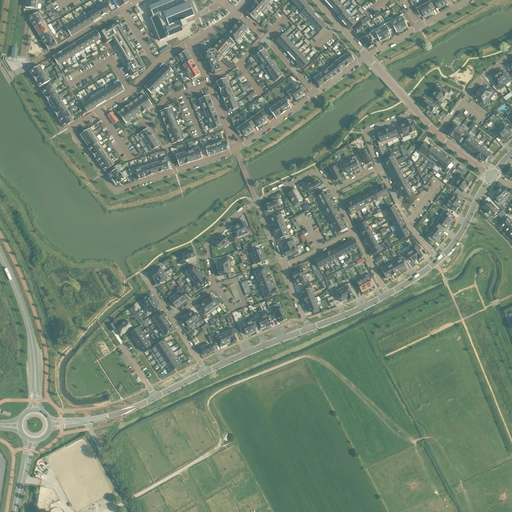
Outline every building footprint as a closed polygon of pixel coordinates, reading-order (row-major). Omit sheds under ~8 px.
[(121,0),(117,2),(115,4),(118,9),(120,7),(128,2),(126,0),(121,0)] [(184,0),(165,0),(149,7),(153,17),(150,18),(160,41),(183,32),(182,28),(187,26),(185,20),(194,17),(188,3),(186,4),(184,0)] [(266,9),(257,0),(256,1),(253,4),(253,5),(253,4),(261,11),(260,11),(262,13),(266,9)] [(268,3),(264,0),(257,0),(266,9),(270,4),(268,3)] [(332,0),(328,5),(331,9),(338,2),(336,0),(332,0)] [(440,9),(443,7),(439,0),(433,0),(431,1),(434,8),(437,6),(438,9),(439,9),(440,9)] [(309,6),(305,1),(297,8),(301,12),(307,6),(308,7),(309,6)] [(427,1),(422,3),(429,15),(432,13),(433,12),(432,9),(434,8),(431,1),(428,3),(427,1)] [(342,6),(338,2),(331,9),(335,13),(342,6)] [(110,11),(105,3),(101,6),(106,14),(110,11)] [(423,14),(424,17),(425,17),(426,17),(429,15),(422,3),(418,6),(419,8),(416,10),(420,16),(423,14)] [(261,11),(253,4),(253,5),(250,8),(257,15),(260,11),(261,11)] [(106,14),(101,6),(97,8),(101,17),(106,14)] [(311,10),(308,7),(307,6),(301,12),(300,13),(304,17),(311,10)] [(346,11),(342,6),(335,13),(339,17),(345,11),(346,11)] [(101,17),(97,8),(92,11),(97,19),(101,17)] [(257,15),(250,8),(246,13),(255,21),(259,16),(257,15)] [(304,17),(308,21),(315,15),(311,10),(304,17)] [(32,23),(42,16),(39,11),(29,18),(32,23)] [(97,19),(92,11),(88,13),(93,21),(97,19)] [(348,15),(345,11),(339,17),(338,17),(341,21),(348,15)] [(93,21),(88,13),(83,17),(88,26),(94,22),(93,21)] [(407,27),(405,23),(407,21),(403,14),(395,19),(402,30),(405,29),(405,28),(407,27)] [(319,19),(315,15),(308,21),(312,25),(319,19)] [(352,19),(348,15),(341,21),(345,25),(352,19)] [(34,27),(45,21),(42,16),(32,23),(34,27)] [(361,21),(364,24),(370,19),(367,16),(361,21)] [(88,26),(83,17),(77,20),(82,29),(88,26)] [(312,25),(315,29),(322,23),(319,19),(312,25)] [(349,30),(356,23),(352,19),(345,25),(349,30)] [(399,32),(402,30),(395,19),(387,23),(391,30),(394,29),(396,33),(398,32),(399,32)] [(82,29),(77,20),(71,24),(77,33),(82,29)] [(37,32),(48,25),(45,21),(34,27),(37,32)] [(249,29),(240,21),(236,25),(245,33),(249,29)] [(106,30),(100,33),(106,44),(112,40),(111,38),(113,37),(128,61),(129,61),(130,63),(126,66),(132,76),(138,73),(138,72),(139,72),(145,68),(140,59),(138,56),(138,55),(135,49),(134,50),(122,29),(119,23),(106,30)] [(315,29),(319,33),(325,28),(326,27),(322,23),(315,29)] [(361,23),(355,28),(358,31),(364,26),(361,23)] [(391,36),(388,32),(391,30),(387,23),(379,28),(385,39),(389,38),(388,37),(390,36),(391,36)] [(77,33),(71,24),(66,27),(65,27),(71,36),(77,33)] [(40,37),(51,30),(48,25),(37,32),(40,37)] [(245,33),(236,25),(231,30),(232,30),(241,38),(245,33)] [(382,41),(385,39),(379,28),(371,32),(370,32),(371,34),(374,40),(375,39),(377,38),(380,42),(382,41)] [(43,41),(53,35),(51,30),(40,37),(43,41)] [(101,39),(96,30),(90,34),(95,42),(101,39)] [(241,38),(232,30),(231,30),(228,34),(237,43),(237,42),(241,38)] [(95,42),(90,34),(84,37),(90,46),(95,42)] [(287,38),(283,34),(277,40),(276,40),(280,45),(287,38)] [(45,46),(56,39),(53,35),(43,41),(45,46)] [(225,35),(221,40),(231,49),(235,44),(225,35)] [(371,42),(373,41),(370,35),(364,38),(364,37),(361,39),(365,46),(366,45),(368,48),(373,46),(371,42)] [(90,46),(84,37),(79,40),(84,49),(90,46)] [(280,45),(283,49),(290,42),(287,38),(280,45)] [(48,51),(59,44),(56,39),(45,46),(48,51)] [(84,49),(79,40),(73,44),(73,45),(74,45),(78,53),(84,49)] [(231,49),(221,40),(217,44),(227,53),(231,49)] [(283,49),(287,53),(294,46),(290,42),(283,49)] [(227,53),(217,44),(213,49),(223,58),(227,53)] [(78,53),(74,45),(73,45),(70,47),(74,55),(78,53)] [(169,46),(159,52),(161,54),(162,54),(171,49),(169,46)] [(287,53),(291,57),(298,50),(294,46),(287,53)] [(74,55),(70,47),(65,50),(70,58),(74,55)] [(219,62),(221,60),(223,58),(213,49),(205,52),(210,64),(214,75),(223,72),(219,62)] [(263,50),(263,49),(254,56),(257,61),(259,60),(266,54),(263,50)] [(70,58),(65,50),(61,52),(66,60),(70,58)] [(178,55),(181,60),(190,55),(187,50),(178,55)] [(291,57),(294,61),(301,54),(298,50),(291,57)] [(347,50),(342,54),(350,64),(354,61),(347,50)] [(66,60),(61,52),(57,55),(62,63),(66,60)] [(266,54),(259,60),(262,64),(270,59),(266,54)] [(298,65),(305,58),(301,54),(294,61),(298,65)] [(345,67),(350,64),(342,54),(338,57),(345,67)] [(62,63),(57,55),(53,57),(58,65),(62,63)] [(190,55),(181,60),(184,65),(191,60),(192,61),(193,60),(192,60),(190,55)] [(333,60),(335,63),(336,63),(341,70),(345,67),(338,57),(333,60)] [(309,63),(305,58),(298,65),(302,69),(309,63)] [(262,64),(265,68),(273,63),(270,59),(262,64)] [(183,65),(185,70),(186,70),(194,65),(192,61),(191,60),(184,65),(183,65)] [(265,68),(268,73),(276,67),(273,63),(265,68)] [(335,63),(331,66),(337,74),(342,71),(341,70),(336,63),(335,63)] [(42,71),(40,66),(39,65),(30,71),(30,72),(33,77),(43,71),(42,71)] [(166,66),(163,69),(169,76),(173,72),(173,73),(173,72),(166,65),(166,66)] [(186,76),(189,75),(188,75),(197,70),(194,65),(186,70),(185,70),(183,71),(186,76)] [(327,69),(333,77),(337,74),(331,66),(327,69)] [(276,67),(268,73),(266,74),(270,79),(272,77),(271,77),(279,72),(276,67)] [(322,73),(323,72),(328,81),(333,77),(327,69),(326,67),(321,71),(322,73)] [(159,73),(166,80),(165,80),(167,81),(171,78),(169,76),(163,69),(159,73)] [(36,82),(47,75),(44,70),(42,71),(43,71),(33,77),(36,82)] [(188,75),(189,75),(191,80),(200,74),(197,70),(188,75)] [(503,71),(498,74),(505,85),(511,80),(511,78),(509,75),(507,77),(505,75),(503,71)] [(272,77),(275,81),(274,82),(275,82),(282,76),(279,72),(271,77),(272,77)] [(324,84),(328,81),(323,72),(322,73),(318,76),(324,84)] [(155,76),(162,83),(165,80),(166,80),(159,73),(155,76)] [(319,87),(324,84),(318,76),(317,74),(312,77),(315,81),(314,81),(316,85),(317,84),(319,87)] [(493,77),(493,78),(495,82),(497,84),(494,86),(498,90),(500,89),(501,90),(506,86),(505,85),(498,74),(497,75),(496,75),(493,77)] [(39,87),(50,81),(47,75),(36,82),(39,87)] [(155,76),(152,80),(158,87),(162,83),(155,76)] [(216,82),(218,87),(228,83),(228,84),(230,83),(228,77),(224,79),(223,78),(219,79),(220,80),(216,82)] [(155,90),(158,87),(152,80),(148,83),(155,90)] [(119,82),(114,85),(119,93),(124,90),(119,82)] [(144,87),(152,96),(156,92),(155,90),(148,83),(144,87)] [(220,92),(230,88),(228,84),(228,83),(218,87),(220,92)] [(294,88),(300,97),(303,95),(303,94),(304,94),(302,91),(305,89),(300,83),(294,88)] [(45,97),(55,91),(51,85),(42,91),(45,97)] [(110,88),(115,96),(119,93),(114,85),(110,88)] [(300,97),(294,88),(292,86),(285,91),(291,99),(294,97),(296,100),(297,99),(297,100),(300,97)] [(435,91),(436,91),(446,99),(451,91),(447,88),(445,90),(439,86),(435,91)] [(483,86),(479,92),(490,100),(496,92),(491,89),(489,91),(483,86)] [(105,91),(110,99),(115,96),(110,88),(105,91)] [(220,92),(222,97),(232,93),(230,88),(220,92)] [(48,102),(58,96),(55,91),(45,97),(48,102)] [(100,93),(105,101),(110,99),(105,91),(100,93)] [(441,106),(446,99),(436,91),(432,96),(438,100),(436,102),(441,106)] [(222,97),(224,102),(234,98),(234,99),(236,98),(234,92),(232,93),(222,97)] [(479,92),(475,96),(482,101),(480,104),(485,107),(490,100),(479,92)] [(96,96),(101,104),(105,101),(100,93),(96,96)] [(144,94),(139,98),(143,104),(148,100),(144,94)] [(51,107),(62,100),(59,95),(58,96),(48,102),(51,107)] [(202,95),(196,97),(199,105),(210,101),(208,96),(209,96),(208,95),(203,98),(202,95)] [(91,99),(96,107),(101,104),(96,96),(91,99)] [(139,98),(133,102),(138,107),(143,104),(139,98)] [(224,102),(226,107),(236,103),(234,99),(234,98),(224,102)] [(87,102),(91,110),(96,107),(91,99),(87,102)] [(279,102),(285,112),(290,108),(291,108),(284,99),(279,102)] [(54,112),(65,106),(62,100),(51,107),(54,112)] [(143,104),(147,109),(152,106),(148,100),(143,104)] [(434,113),(438,108),(427,100),(423,105),(434,113)] [(210,101),(199,105),(201,111),(203,110),(203,109),(212,106),(210,101)] [(281,115),(285,112),(279,102),(278,101),(273,105),(274,106),(281,115)] [(82,105),(87,113),(91,110),(87,102),(82,105)] [(129,105),(128,105),(132,111),(138,107),(133,102),(129,105)] [(238,108),(236,103),(226,107),(228,112),(229,112),(238,109),(238,108)] [(143,104),(138,107),(142,113),(147,109),(143,104)] [(128,105),(123,109),(127,115),(132,111),(128,105)] [(57,117),(67,111),(67,112),(68,111),(65,106),(54,112),(57,117)] [(212,106),(203,109),(203,110),(205,114),(215,111),(212,106)] [(269,110),(275,119),(276,119),(281,115),(274,106),(269,109),(269,110)] [(138,107),(132,111),(136,117),(141,113),(142,113),(138,107)] [(160,111),(162,118),(173,114),(171,107),(160,111)] [(118,113),(122,119),(127,115),(123,109),(118,113)] [(263,110),(256,115),(262,124),(266,122),(265,122),(266,121),(264,118),(267,116),(263,110)] [(60,122),(70,116),(67,112),(67,111),(57,117),(60,122)] [(132,111),(127,115),(131,121),(136,117),(132,111)] [(215,111),(205,114),(207,119),(217,116),(215,111)] [(493,114),(489,119),(491,121),(499,114),(496,111),(493,114)] [(162,118),(165,124),(176,120),(173,114),(162,118)] [(126,124),(131,121),(127,115),(122,119),(126,124)] [(249,120),(253,126),(256,124),(258,127),(259,126),(259,127),(262,124),(256,115),(249,120)] [(64,128),(74,121),(71,116),(70,116),(60,122),(64,127),(63,127),(64,128)] [(217,116),(207,119),(209,124),(219,121),(217,116)] [(165,124),(168,131),(179,126),(178,126),(176,120),(165,124)] [(249,120),(243,125),(249,134),(252,132),(252,131),(253,130),(251,128),(253,126),(249,120)] [(504,120),(497,127),(507,136),(511,132),(506,127),(508,124),(504,120)] [(209,124),(207,125),(210,133),(213,132),(212,129),(221,126),(219,121),(209,124)] [(411,123),(410,121),(409,121),(405,122),(405,123),(405,124),(410,135),(409,135),(410,136),(415,133),(414,129),(411,123)] [(449,133),(448,134),(453,138),(454,137),(460,129),(459,129),(461,127),(456,123),(454,122),(450,126),(453,128),(449,133)] [(405,124),(399,126),(402,132),(399,133),(401,139),(409,135),(410,135),(405,124)] [(246,136),(249,134),(243,125),(236,130),(240,136),(243,134),(245,136),(246,136)] [(179,126),(168,131),(169,134),(170,137),(181,133),(182,133),(180,126),(178,126),(179,126)] [(460,129),(454,137),(458,141),(462,135),(465,137),(468,132),(461,127),(459,129),(460,129)] [(497,127),(491,133),(495,138),(497,135),(502,140),(507,136),(497,127)] [(80,135),(83,140),(93,132),(90,128),(80,135)] [(137,135),(141,142),(142,141),(152,134),(148,128),(137,135)] [(392,128),(387,130),(392,141),(400,138),(398,132),(395,133),(392,128)] [(392,141),(387,130),(382,132),(387,143),(392,141)] [(83,140),(87,144),(97,137),(93,132),(83,140)] [(387,143),(382,132),(377,134),(379,140),(377,141),(379,146),(387,143)] [(181,133),(170,137),(173,144),(184,139),(181,133)] [(142,141),(146,147),(155,140),(152,134),(142,141)] [(467,141),(463,146),(468,149),(474,140),(475,140),(475,139),(468,134),(465,139),(467,141)] [(97,137),(87,144),(89,148),(90,148),(99,142),(100,141),(97,137)] [(474,140),(468,149),(472,152),(478,144),(478,145),(479,144),(481,141),(476,137),(475,139),(475,140),(474,140)] [(159,146),(155,140),(146,147),(149,152),(159,146)] [(214,141),(218,153),(223,152),(220,142),(221,142),(220,140),(214,141)] [(221,142),(220,142),(223,152),(229,150),(228,146),(229,146),(228,142),(226,142),(226,140),(225,140),(221,142)] [(209,143),(213,155),(218,153),(214,141),(209,143)] [(89,148),(89,149),(92,153),(102,146),(99,142),(90,148),(89,148)] [(208,157),(213,155),(209,143),(204,145),(208,157)] [(423,156),(430,146),(426,143),(422,148),(419,146),(416,151),(423,156)] [(478,144),(472,152),(476,155),(482,148),(478,145),(478,144)] [(102,146),(92,153),(95,158),(105,151),(102,146)] [(427,159),(434,149),(430,146),(423,156),(427,159)] [(482,148),(476,155),(481,159),(487,151),(488,149),(484,146),(482,148)] [(192,149),(192,150),(193,150),(196,161),(202,159),(198,147),(192,149)] [(362,158),(366,165),(371,162),(369,158),(370,157),(369,155),(368,155),(365,149),(356,154),(359,159),(362,158)] [(431,162),(439,153),(434,149),(427,159),(431,162)] [(487,151),(481,159),(485,162),(487,159),(488,160),(490,161),(493,156),(491,154),(492,152),(488,149),(487,151)] [(187,152),(190,163),(191,162),(196,161),(193,150),(192,150),(187,152)] [(105,151),(95,158),(98,162),(108,155),(105,151)] [(187,151),(181,152),(185,164),(190,163),(187,152),(187,151)] [(179,166),(184,164),(185,164),(181,152),(175,154),(179,166)] [(397,160),(393,153),(387,156),(389,158),(384,161),(387,166),(397,160)] [(436,166),(443,156),(439,153),(431,162),(436,166)] [(108,155),(98,162),(101,167),(111,159),(108,155)] [(355,156),(347,160),(353,171),(358,168),(355,163),(358,161),(355,156)] [(442,167),(447,159),(443,156),(436,166),(440,169),(442,167)] [(160,159),(164,171),(169,169),(169,170),(169,169),(167,162),(165,158),(160,159)] [(105,171),(114,164),(111,159),(101,167),(105,171)] [(155,161),(159,173),(164,171),(160,159),(155,161)] [(452,163),(447,159),(442,167),(446,170),(444,172),(447,174),(450,169),(448,168),(452,163)] [(348,174),(353,171),(347,160),(339,164),(342,170),(345,168),(348,174)] [(399,165),(397,160),(387,166),(389,170),(397,166),(399,165)] [(150,163),(154,174),(159,173),(155,161),(150,163)] [(150,163),(144,164),(145,167),(148,176),(154,174),(150,163)] [(111,179),(112,180),(121,173),(118,168),(119,167),(117,164),(112,168),(114,171),(108,175),(109,176),(108,176),(111,179)] [(335,181),(340,178),(337,171),(339,170),(337,164),(328,169),(331,175),(332,177),(333,177),(335,181)] [(134,168),(136,174),(138,180),(143,178),(140,168),(140,166),(139,166),(134,168)] [(399,170),(397,166),(389,170),(392,175),(399,171),(399,170)] [(140,168),(143,178),(148,176),(145,167),(140,168)] [(401,169),(399,170),(399,171),(392,175),(394,179),(402,175),(404,174),(401,169)] [(121,173),(112,180),(111,180),(115,185),(125,178),(121,173)] [(465,177),(461,174),(457,178),(457,179),(467,186),(468,187),(472,182),(470,180),(465,176),(465,177)] [(404,180),(402,175),(394,179),(396,184),(404,180)] [(467,186),(457,179),(452,186),(457,189),(459,187),(464,191),(467,186)] [(310,183),(305,186),(308,192),(307,192),(309,195),(312,193),(314,192),(313,189),(320,186),(317,180),(313,182),(312,182),(310,183)] [(406,184),(404,180),(396,184),(399,188),(406,184)] [(401,193),(411,188),(408,183),(406,184),(399,188),(401,193)] [(383,186),(378,188),(382,196),(387,193),(383,186)] [(506,200),(510,196),(502,187),(501,188),(500,188),(497,190),(498,191),(497,192),(506,200)] [(378,188),(374,191),(379,201),(384,198),(382,196),(378,188)] [(415,195),(411,188),(401,193),(404,198),(408,195),(409,198),(415,195)] [(295,190),(288,193),(290,197),(292,200),(294,205),(301,201),(295,190)] [(374,191),(369,193),(374,202),(374,203),(379,201),(374,191)] [(507,201),(506,200),(497,192),(496,191),(493,194),(494,195),(493,196),(498,201),(496,203),(500,208),(507,201)] [(314,194),(318,202),(328,197),(325,192),(321,194),(319,192),(314,194)] [(459,196),(454,192),(449,199),(459,207),(462,202),(457,198),(459,196)] [(369,193),(365,196),(369,204),(374,202),(369,193)] [(365,196),(360,198),(364,206),(365,208),(370,205),(369,204),(365,196)] [(318,202),(320,207),(330,201),(328,197),(318,202)] [(360,198),(356,200),(360,208),(364,206),(360,198)] [(459,207),(449,199),(443,206),(448,210),(450,208),(456,212),(459,207)] [(269,203),(265,205),(268,211),(275,208),(276,211),(282,208),(278,200),(272,202),(269,203)] [(356,200),(351,203),(355,210),(360,208),(356,200)] [(330,201),(320,207),(323,211),(325,210),(332,206),(330,201)] [(490,214),(493,217),(499,211),(490,202),(489,203),(485,207),(484,208),(488,211),(487,212),(490,214)] [(346,205),(351,215),(356,212),(355,210),(351,203),(346,205)] [(327,214),(335,210),(332,206),(325,210),(327,214)] [(386,211),(383,212),(386,217),(388,216),(396,212),(394,207),(386,211)] [(327,214),(326,215),(329,220),(330,219),(329,219),(337,215),(335,210),(327,214)] [(270,219),(272,224),(283,219),(280,211),(275,213),(276,216),(270,219)] [(503,211),(499,215),(503,219),(507,215),(503,211)] [(388,216),(386,217),(388,222),(391,221),(399,217),(396,212),(388,216)] [(453,216),(446,212),(442,218),(441,218),(450,225),(453,221),(451,219),(453,216)] [(330,219),(332,223),(339,219),(337,215),(329,219),(330,219)] [(511,222),(511,221),(511,220),(508,216),(500,225),(504,229),(511,222)] [(399,217),(391,221),(393,226),(401,221),(399,217)] [(450,225),(441,218),(442,218),(440,217),(435,223),(436,225),(437,225),(443,229),(445,227),(447,229),(450,225)] [(272,224),(274,229),(285,224),(283,219),(272,224)] [(334,228),(342,224),(339,219),(332,223),(334,228)] [(401,221),(393,226),(396,230),(404,226),(401,221)] [(239,225),(238,225),(244,238),(250,235),(250,236),(253,235),(251,230),(248,231),(244,222),(238,224),(239,225)] [(360,231),(368,227),(365,222),(357,226),(360,231)] [(274,229),(276,234),(287,229),(285,224),(274,229)] [(344,229),(342,224),(334,228),(332,229),(336,237),(341,234),(340,231),(344,229)] [(238,225),(232,227),(235,234),(233,236),(235,241),(244,238),(238,225)] [(441,232),(443,229),(437,225),(436,225),(432,231),(440,238),(443,234),(441,232)] [(396,230),(393,232),(396,237),(398,235),(406,231),(407,231),(404,226),(396,230)] [(360,231),(362,236),(363,236),(371,231),(368,227),(360,231)] [(276,234),(278,239),(284,237),(285,239),(291,237),(287,229),(276,234)] [(363,236),(365,240),(373,236),(371,231),(363,236)] [(406,231),(398,235),(401,240),(409,236),(406,231)] [(440,238),(432,231),(427,238),(433,242),(435,240),(437,242),(440,238)] [(219,248),(228,241),(223,236),(221,238),(218,240),(215,243),(219,248)] [(365,240),(368,245),(376,241),(373,236),(365,240)] [(282,245),(284,251),(296,246),(292,238),(287,240),(288,243),(282,245)] [(348,243),(353,251),(358,248),(354,240),(348,243)] [(368,245),(370,250),(378,246),(376,241),(368,245)] [(348,243),(344,245),(348,253),(353,251),(348,243)] [(418,243),(410,249),(417,259),(417,260),(418,260),(419,260),(422,257),(422,256),(423,256),(419,250),(422,248),(418,243)] [(343,256),(348,253),(344,245),(339,248),(343,256)] [(283,251),(286,256),(292,254),(293,257),(299,254),(296,246),(284,251),(283,251)] [(381,251),(378,246),(370,250),(373,255),(381,251)] [(339,248),(334,250),(338,258),(343,256),(339,248)] [(251,250),(246,252),(247,255),(250,254),(252,259),(263,255),(263,254),(263,253),(262,250),(261,250),(261,249),(252,253),(251,250)] [(417,259),(410,249),(403,254),(406,259),(409,257),(412,263),(417,259)] [(334,250),(329,253),(334,261),(338,258),(334,250)] [(191,251),(178,256),(181,262),(179,262),(181,265),(186,263),(185,260),(194,257),(191,251)] [(324,255),(325,255),(329,263),(334,261),(329,253),(329,252),(324,255)] [(254,264),(251,265),(252,268),(258,266),(257,263),(265,260),(265,259),(264,255),(263,255),(252,259),(254,264)] [(325,255),(320,258),(324,266),(329,263),(325,255)] [(403,256),(395,260),(401,271),(406,268),(403,263),(405,261),(403,256)] [(226,262),(216,263),(218,270),(230,267),(230,268),(231,267),(230,261),(231,261),(231,258),(225,259),(226,262)] [(324,266),(320,258),(315,260),(319,268),(324,266)] [(395,260),(390,262),(396,273),(401,271),(395,260)] [(390,262),(385,265),(391,276),(396,273),(390,262)] [(344,268),(346,272),(356,267),(354,263),(344,268)] [(386,278),(391,276),(385,265),(380,268),(386,278)] [(160,268),(150,274),(153,280),(154,279),(154,280),(165,273),(164,273),(161,267),(160,266),(159,267),(160,268)] [(194,266),(184,273),(188,277),(197,270),(197,271),(197,270),(195,268),(194,266)] [(292,274),(294,280),(294,279),(305,275),(303,270),(304,269),(303,266),(297,268),(298,271),(292,274)] [(218,270),(217,270),(218,276),(228,274),(228,277),(234,276),(234,273),(231,274),(230,268),(230,267),(218,270)] [(264,268),(252,273),(255,279),(256,278),(267,273),(264,268)] [(197,270),(188,277),(191,282),(193,281),(193,280),(200,275),(197,271),(197,270)] [(165,273),(154,280),(158,285),(165,280),(167,282),(172,279),(170,276),(169,277),(165,272),(164,273),(165,273)] [(267,273),(256,278),(258,283),(269,279),(268,276),(267,273)] [(305,275),(294,279),(297,285),(303,282),(304,285),(309,283),(306,274),(305,275)] [(369,274),(361,278),(367,290),(368,289),(368,290),(372,288),(371,287),(372,287),(369,280),(372,279),(369,274)] [(200,275),(193,280),(193,281),(196,284),(196,285),(204,279),(203,279),(200,275)] [(196,284),(194,286),(198,291),(208,283),(204,279),(204,278),(203,279),(204,279),(196,285),(196,284)] [(361,278),(353,282),(355,288),(358,286),(362,292),(363,292),(363,293),(367,291),(366,290),(367,290),(361,278)] [(258,283),(257,283),(259,289),(260,289),(271,284),(269,279),(258,283)] [(346,284),(340,287),(347,299),(353,297),(349,290),(352,288),(349,283),(346,284)] [(271,284),(260,289),(262,294),(274,289),(273,289),(271,284)] [(301,292),(303,297),(312,293),(314,293),(311,284),(305,287),(306,289),(301,292)] [(177,290),(173,294),(181,304),(182,304),(185,302),(185,301),(180,294),(182,292),(179,287),(176,289),(177,290)] [(332,292),(335,297),(338,296),(341,302),(347,299),(340,287),(335,290),(332,292)] [(274,289),(262,294),(264,299),(269,297),(276,295),(274,289)] [(303,297),(305,302),(314,298),(312,293),(303,297)] [(167,296),(165,298),(168,302),(171,301),(176,308),(177,307),(177,308),(181,305),(180,305),(181,304),(173,294),(168,297),(167,296)] [(212,295),(207,299),(215,310),(220,306),(219,304),(221,302),(218,299),(216,301),(212,295)] [(152,297),(141,304),(144,309),(155,302),(154,301),(155,301),(153,297),(152,298),(152,297)] [(305,302),(307,307),(317,303),(318,302),(316,297),(314,298),(305,302)] [(207,299),(203,303),(211,313),(215,310),(207,299)] [(155,302),(144,309),(147,314),(145,315),(147,317),(152,314),(150,312),(158,307),(158,306),(158,305),(156,302),(155,302)] [(203,303),(198,306),(203,313),(201,315),(205,320),(207,318),(206,317),(211,313),(203,303)] [(307,307),(309,312),(312,311),(314,313),(319,311),(318,308),(319,308),(317,303),(307,307)] [(274,308),(271,309),(274,314),(276,313),(280,322),(286,319),(281,309),(280,306),(275,309),(274,308)] [(129,310),(126,312),(130,319),(134,317),(129,310)] [(188,314),(187,315),(195,325),(199,322),(201,323),(203,321),(200,317),(197,318),(192,311),(191,312),(190,311),(187,313),(188,314)] [(268,311),(260,314),(261,316),(262,317),(261,317),(266,327),(270,325),(269,322),(272,321),(269,313),(269,314),(268,311)] [(152,318),(155,323),(165,317),(162,312),(152,318)] [(183,318),(182,318),(188,325),(186,327),(189,332),(192,330),(191,328),(195,325),(187,315),(186,315),(186,314),(183,317),(183,318)] [(257,319),(254,320),(257,327),(260,326),(261,329),(266,327),(261,317),(262,317),(261,316),(256,318),(257,319)] [(156,323),(159,327),(167,322),(164,317),(165,317),(155,323),(156,323)] [(247,323),(246,323),(251,333),(255,331),(254,328),(257,327),(254,320),(247,323)] [(132,328),(127,321),(124,323),(121,325),(117,328),(121,335),(132,328)] [(242,325),(239,326),(242,333),(245,332),(246,335),(251,333),(246,323),(247,323),(246,321),(241,323),(242,325)] [(170,326),(167,322),(159,327),(162,331),(170,326)] [(172,329),(170,326),(162,331),(165,336),(173,331),(172,329)] [(138,328),(130,333),(133,338),(141,333),(138,328)] [(226,333),(231,343),(236,340),(233,334),(236,333),(234,329),(226,333)] [(225,330),(220,333),(221,335),(225,345),(230,342),(231,343),(226,333),(225,330)] [(141,333),(133,338),(136,342),(144,337),(141,333)] [(214,334),(211,335),(214,341),(216,339),(220,347),(225,345),(221,335),(216,337),(214,334)] [(144,337),(136,342),(139,347),(148,341),(145,336),(144,337)] [(167,337),(158,343),(161,348),(168,344),(166,341),(168,339),(167,337)] [(148,341),(139,347),(142,351),(152,345),(149,340),(148,341)] [(168,344),(161,348),(164,353),(171,349),(169,346),(171,344),(170,342),(168,344)] [(158,343),(149,349),(150,351),(152,354),(161,348),(158,343)] [(214,351),(211,345),(201,350),(204,355),(208,354),(211,352),(214,351)] [(171,349),(164,353),(167,358),(174,353),(172,350),(174,349),(173,347),(171,349)] [(152,354),(153,356),(155,359),(164,353),(161,348),(152,354)] [(174,353),(167,358),(171,363),(177,359),(175,355),(177,354),(176,352),(174,353)] [(155,359),(156,361),(158,364),(167,358),(164,353),(155,359)] [(158,364),(159,365),(161,368),(164,367),(171,363),(167,358),(158,364)] [(177,359),(171,363),(174,368),(175,369),(176,369),(178,367),(181,365),(177,359)] [(171,363),(164,367),(168,374),(172,371),(174,370),(175,369),(174,368),(171,363)]
